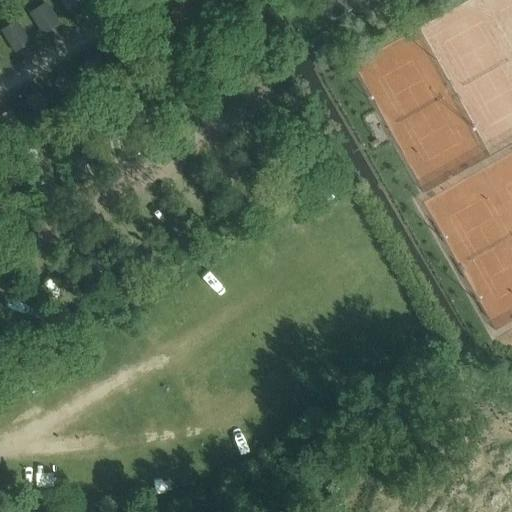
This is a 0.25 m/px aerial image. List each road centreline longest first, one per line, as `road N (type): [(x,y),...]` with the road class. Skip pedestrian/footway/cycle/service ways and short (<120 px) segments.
road 1 (unclassified): [(8,449),(70,465),(136,454),(293,382),(355,333),(358,298),(337,274),(309,263),(208,327)]
road 2 (unclassified): [(208,327),(8,449)]
